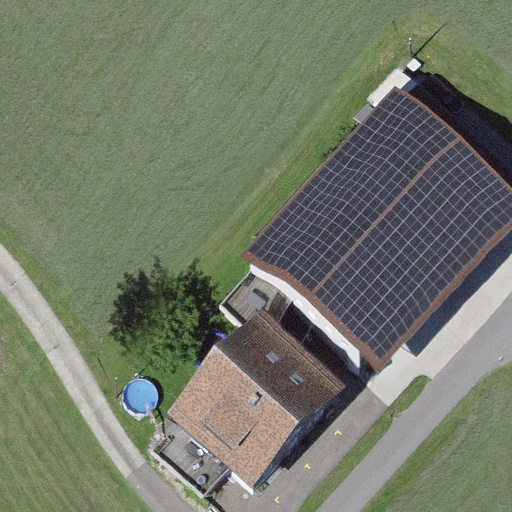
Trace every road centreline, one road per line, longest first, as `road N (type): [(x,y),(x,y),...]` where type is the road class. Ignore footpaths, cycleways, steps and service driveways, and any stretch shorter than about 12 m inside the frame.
road 1 (track): [(0,269),(31,302),(98,418),(179,511)]
road 2 (unclassified): [(340,511),(511,327)]
